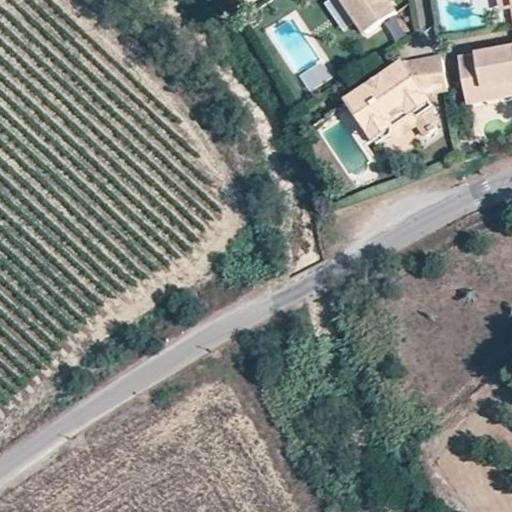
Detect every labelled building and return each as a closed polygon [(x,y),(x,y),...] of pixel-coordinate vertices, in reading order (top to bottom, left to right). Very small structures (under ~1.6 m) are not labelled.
[(388,0),(343,0),(367,34),(397,13),(388,0)] [(511,48),(461,59),(469,105),(488,101),(486,88),(511,83),(511,48)] [(443,58),(426,61),(432,93),(448,90),(443,58)] [(419,118),(426,114),(433,108),(425,95),(432,93),(426,61),(404,65),(382,81),(386,86),(376,92),(372,87),(350,103),(372,135),(389,123),(394,129),(413,116),(419,118)] [(382,81),(372,87),(376,92),(386,86),(382,81)] [(488,101),(511,96),(511,83),(486,88),(488,101)] [(437,131),(426,114),(419,118),(413,116),(394,129),(400,138),(418,125),(427,138),(437,131)] [(376,142),(394,129),(389,123),(372,135),(376,142)]
